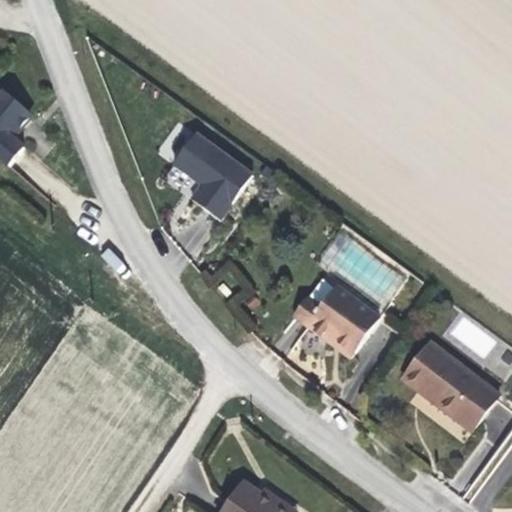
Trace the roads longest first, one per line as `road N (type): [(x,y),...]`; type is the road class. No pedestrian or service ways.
road 1 (residential): [(425,511),(226,364),(160,276),(99,162),(40,0)]
road 2 (track): [(226,364),(140,511)]
